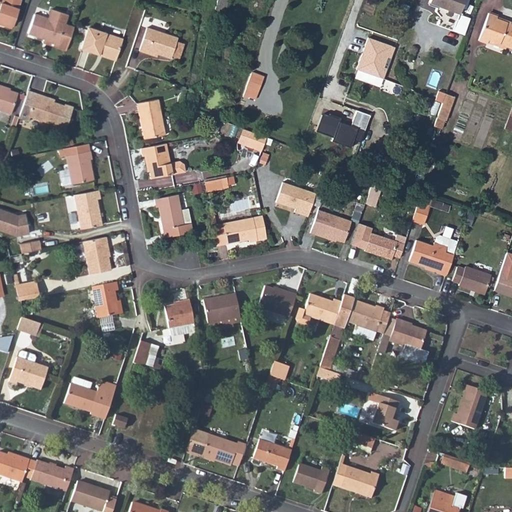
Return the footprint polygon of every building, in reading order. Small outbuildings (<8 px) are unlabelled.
[(0,0),(0,23),(11,27),(17,7),(25,10),(28,0),(3,0),(3,2),(0,0)] [(428,0),(427,2),(442,7),(438,18),(431,16),(430,22),(451,30),(462,0),(428,0)] [(210,25),(216,26),(218,19),(222,20),(225,7),(215,4),(210,25)] [(35,12),(28,32),(43,37),(49,39),(48,42),(66,48),(74,25),(35,12)] [(486,42),(487,39),(505,45),(511,48),(511,24),(495,18),(496,15),(487,12),(477,39),(486,42)] [(147,52),(148,49),(157,53),(170,57),(177,36),(147,26),(140,49),(147,52)] [(99,54),(100,52),(103,53),(102,56),(115,60),(123,39),(88,27),(81,48),(99,54)] [(367,37),(355,68),(382,78),(393,47),(367,37)] [(486,42),(503,49),(505,45),(487,39),(486,42)] [(241,96),(246,98),(247,96),(254,98),(262,76),(249,72),(241,96)] [(0,109),(10,113),(17,92),(1,86),(2,85),(0,84),(0,109)] [(63,105),(41,97),(42,95),(35,93),(26,120),(36,123),(37,119),(57,126),(59,121),(66,124),(72,106),(64,104),(63,105)] [(432,126),(440,128),(443,120),(444,120),(452,97),(444,93),(432,126)] [(135,103),(142,138),(163,134),(155,99),(135,103)] [(320,114),(314,131),(331,137),(330,140),(349,147),(352,138),(359,140),(368,114),(355,110),(350,125),(338,121),(339,117),(328,113),(328,114),(323,112),(320,114)] [(503,128),(510,130),(511,123),(511,117),(507,116),(503,128)] [(241,128),(236,141),(259,150),(264,137),(241,128)] [(79,144),(81,152),(90,150),(88,142),(79,144)] [(138,147),(139,156),(141,155),(144,155),(147,170),(148,177),(181,170),(180,163),(175,160),(166,162),(162,143),(138,147)] [(65,155),(71,184),(93,179),(89,159),(91,159),(90,150),(81,152),(79,144),(58,149),(60,156),(65,155)] [(359,163),(377,170),(380,161),(363,154),(359,163)] [(379,170),(399,178),(404,163),(385,156),(379,170)] [(202,181),(204,191),(220,188),(227,187),(225,177),(202,181)] [(294,209),(298,210),(298,213),(306,216),(314,193),(281,182),(274,201),(294,209)] [(369,188),(363,204),(376,209),(382,192),(369,188)] [(72,194),(79,229),(100,224),(96,199),(99,198),(97,189),(72,194)] [(152,198),(153,206),(156,206),(162,236),(190,231),(188,223),(185,208),(177,209),(174,194),(152,198)] [(410,222),(420,226),(427,207),(416,203),(410,222)] [(308,232),(315,234),(316,232),(343,241),(350,220),(317,209),(308,232)] [(16,216),(0,210),(0,229),(15,235),(28,233),(24,214),(16,216)] [(220,223),(224,243),(246,239),(247,241),(264,238),(259,215),(220,223)] [(350,245),(354,246),(361,224),(357,222),(350,245)] [(210,225),(212,235),(215,245),(224,243),(220,223),(210,225)] [(397,258),(403,243),(405,237),(395,233),(393,240),(368,231),(370,226),(361,224),(354,246),(362,249),(362,250),(389,259),(390,255),(397,258)] [(82,241),(88,274),(109,269),(104,246),(107,245),(105,236),(82,241)] [(445,276),(452,255),(456,242),(437,236),(434,237),(431,246),(414,241),(408,260),(437,270),(436,272),(445,276)] [(19,243),(21,252),(40,249),(38,239),(19,243)] [(492,290),(511,296),(511,254),(505,252),(492,290)] [(451,281),(458,283),(457,285),(482,294),(489,273),(465,264),(464,267),(457,265),(451,281)] [(14,285),(18,302),(38,297),(35,281),(14,285)] [(91,286),(97,318),(117,314),(115,301),(113,291),(117,290),(115,281),(91,286)] [(287,317),(295,293),(280,289),(279,290),(272,288),(263,285),(256,306),(287,317)] [(203,300),(207,323),(239,317),(235,293),(219,296),(219,299),(212,300),(211,298),(203,300)] [(332,323),(340,301),(331,298),(331,300),(308,293),(303,308),(298,306),(294,317),(296,320),(306,324),(309,315),(332,323)] [(332,325),(342,328),(344,321),(373,331),(380,311),(381,308),(374,305),(373,308),(351,300),(352,297),(342,294),(340,301),(332,323),(332,325)] [(188,300),(180,301),(181,303),(164,306),(170,336),(195,331),(188,300)] [(373,331),(381,334),(386,318),(388,313),(380,311),(373,331)] [(39,322),(20,316),(16,329),(34,335),(39,322)] [(207,323),(208,331),(232,326),(232,323),(240,322),(239,317),(207,323)] [(379,338),(388,341),(395,321),(386,318),(381,334),(379,338)] [(415,360),(418,351),(425,330),(410,325),(410,324),(396,319),(395,321),(388,341),(404,347),(401,355),(415,360)] [(318,366),(327,370),(338,339),(328,336),(318,366)] [(379,338),(374,355),(382,358),(388,341),(379,338)] [(132,362),(143,366),(147,355),(146,355),(150,343),(139,340),(132,362)] [(9,380),(16,382),(17,379),(41,388),(49,366),(34,361),(35,355),(34,352),(23,348),(19,350),(9,380)] [(268,375),(277,378),(280,379),(284,364),(273,360),(268,375)] [(356,380),(364,382),(367,376),(367,373),(360,370),(356,380)] [(264,385),(274,388),(277,378),(268,375),(264,385)] [(364,382),(378,387),(380,381),(372,378),(367,376),(364,382)] [(98,383),(95,393),(89,391),(91,384),(73,378),(71,385),(69,384),(63,403),(90,412),(89,414),(104,419),(114,389),(98,383)] [(450,421),(473,429),(486,392),(466,385),(456,414),(453,413),(450,421)] [(390,419),(392,414),(396,401),(376,395),(373,402),(377,403),(370,423),(393,431),(396,421),(394,420),(390,419)] [(111,423),(123,427),(126,419),(114,414),(111,423)] [(186,451),(213,460),(229,465),(229,463),(238,466),(245,445),(236,442),(236,444),(194,429),(186,451)] [(350,431),(347,440),(371,448),(374,439),(350,431)] [(283,471),(290,450),(258,440),(252,458),(276,466),(275,469),(283,471)] [(473,464),(482,467),(488,448),(476,444),(472,456),(475,457),(473,464)] [(6,454),(0,452),(0,474),(21,482),(22,476),(28,459),(20,456),(19,458),(6,454)] [(439,465),(451,469),(454,458),(443,454),(439,465)] [(22,476),(30,479),(36,460),(29,457),(28,459),(22,476)] [(451,469),(465,473),(468,463),(454,458),(451,469)] [(30,479),(65,491),(72,469),(65,466),(64,469),(55,466),(47,464),(36,460),(30,479)] [(292,482),(313,489),(312,491),(320,493),(328,470),(320,467),(319,471),(298,464),(292,482)] [(331,484),(370,498),(378,474),(370,471),(368,474),(338,464),(331,484)] [(93,489),(94,486),(77,480),(70,501),(101,511),(110,511),(115,500),(107,497),(107,494),(93,489)] [(425,511),(457,511),(459,507),(451,505),(454,498),(433,491),(425,511)] [(128,511),(167,511),(160,509),(159,510),(142,505),(142,506),(131,503),(128,511)]
